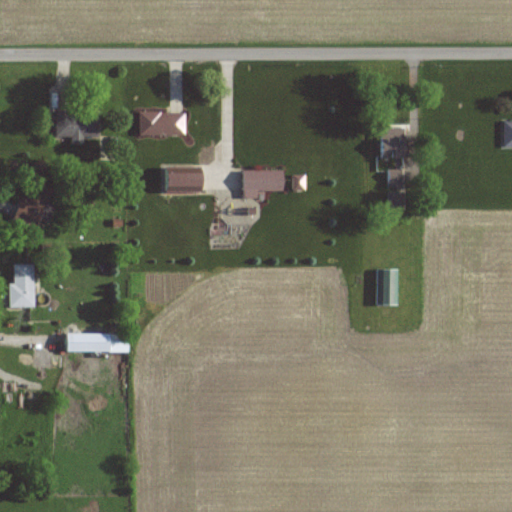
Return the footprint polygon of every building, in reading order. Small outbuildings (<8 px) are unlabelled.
[(78,111),(55,111),(55,139),(69,139),(69,145),(83,145),(83,137),(97,137),(97,116),(78,116),(78,111)] [(138,135),(184,135),(184,112),(138,112),(138,135)] [(511,121),(502,121),(502,146),(511,146),(511,121)] [(404,157),(404,136),(379,136),(379,157),(404,157)] [(387,190),(386,190),(386,209),(402,209),(401,169),(386,170),(387,190)] [(283,170),(242,170),(242,191),(283,191),(283,170)] [(201,172),(165,172),(165,193),(201,193),(201,172)] [(42,219),(53,189),(32,182),(26,199),(21,198),(13,221),(37,229),(40,218),(42,219)] [(33,308),(33,264),(9,264),(9,308),(33,308)] [(396,269),(376,269),(376,305),(396,305),(396,269)] [(127,334),(65,334),(65,352),(127,352),(127,334)]
